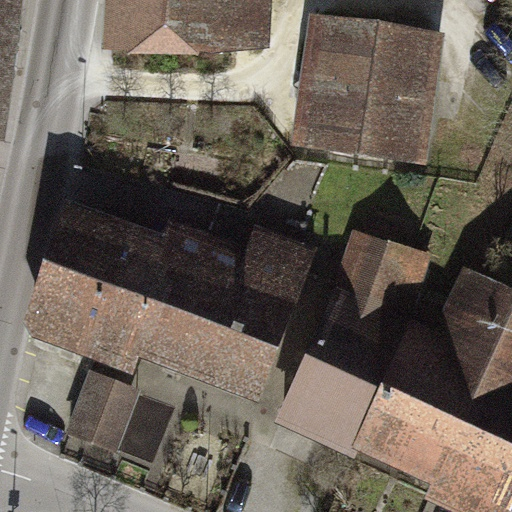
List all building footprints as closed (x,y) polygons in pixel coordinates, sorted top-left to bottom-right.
[(0,0),(0,78),(10,0),(0,0)] [(111,0),(107,42),(117,46),(117,55),(196,55),(197,44),(255,44),(255,0),(111,0)] [(428,37),(298,17),(279,144),(408,165),(428,37)] [(133,371),(140,353),(255,395),(308,252),(262,235),(254,257),(176,229),(168,250),(72,215),(28,333),(133,371)] [(349,237),(268,424),(474,511),(511,511),(511,310),(454,286),(433,335),(409,325),(431,273),(349,237)] [(119,449),(140,394),(93,376),(72,431),(119,449)]
